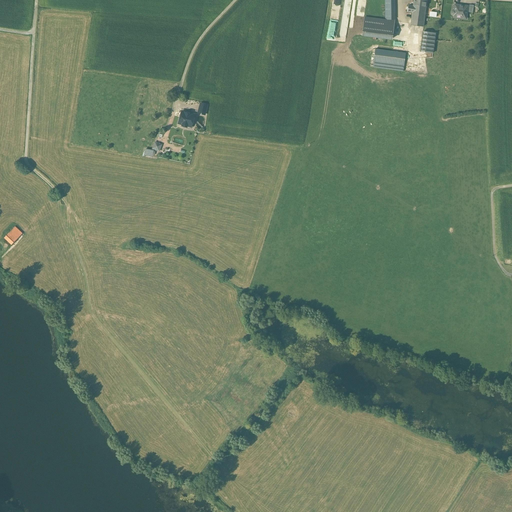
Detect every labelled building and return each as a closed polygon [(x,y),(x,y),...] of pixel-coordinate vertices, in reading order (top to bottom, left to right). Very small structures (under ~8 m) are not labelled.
[(393,0),(385,0),(385,9),(394,9),(393,0)] [(426,0),(413,0),(413,6),(408,5),(407,12),(412,12),(416,13),(417,9),(425,10),(426,0)] [(467,7),(455,5),(455,10),(454,10),(453,11),(452,11),(452,12),(452,13),(452,14),(453,15),(454,15),(461,16),(461,18),(466,19),(467,7)] [(394,9),(385,9),(385,20),(394,20),(394,9)] [(425,10),(417,9),(416,13),(412,12),(411,25),(423,27),(425,10)] [(385,20),(384,20),(365,17),(363,35),(392,39),(394,20),(385,20)] [(435,33),(423,32),(420,51),(433,53),(435,33)] [(405,53),(375,48),(373,60),(403,64),(405,53)] [(403,64),(373,60),(372,66),(402,71),(403,64)] [(207,105),(201,103),(198,113),(205,115),(207,105)] [(195,115),(182,111),(179,123),(183,124),(182,125),(183,126),(186,127),(187,127),(187,126),(191,127),(195,115)] [(161,145),(155,143),(153,149),(159,151),(161,145)] [(15,226),(6,236),(13,243),(22,233),(15,226)] [(13,243),(6,236),(4,238),(11,245),(13,243)]
